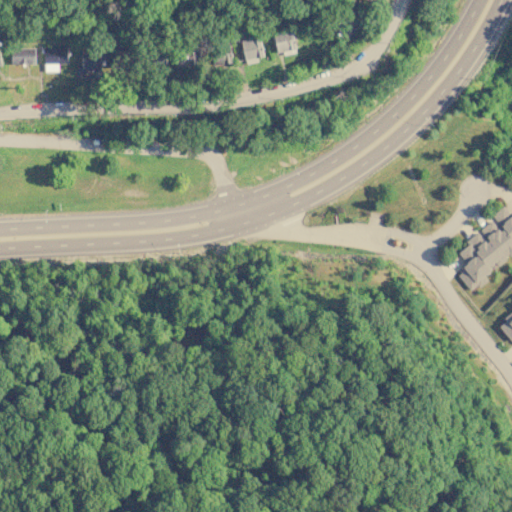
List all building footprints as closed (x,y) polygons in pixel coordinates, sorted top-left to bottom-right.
[(243,59),(262,57),(260,37),(241,39),(243,59)] [(35,48),(11,47),(10,63),(34,64),(35,48)] [(58,70),(58,63),(67,63),(66,47),(43,47),(44,71),(58,70)] [(212,50),(213,64),(231,62),(230,48),(212,50)] [(80,69),(99,69),(99,51),(80,51),(80,69)] [(511,216),(502,205),(490,217),(491,218),(478,231),(456,252),(467,263),(455,274),(472,291),(486,277),(483,274),(494,263),(497,267),(511,251),(511,216)] [(498,325),(511,343),(511,310),(504,317),(498,325)]
